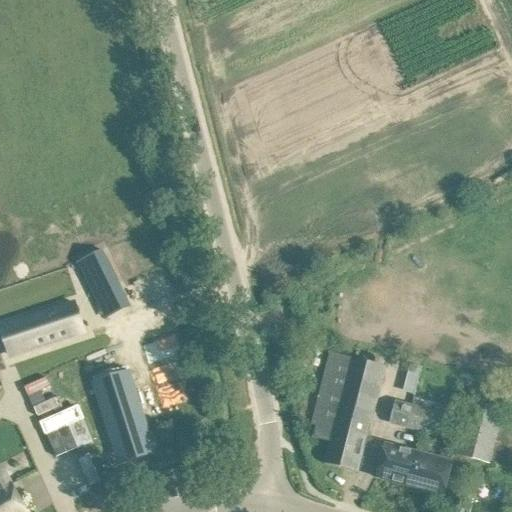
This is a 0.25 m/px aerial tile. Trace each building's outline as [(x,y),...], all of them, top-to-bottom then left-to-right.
[(102,250),(78,262),(98,301),(121,290),(102,250)] [(31,318),(13,324),(22,353),(85,332),(75,303),(46,313),(48,321),(34,325),(31,318)] [(148,336),(105,355),(111,369),(154,350),(148,336)] [(317,426),(314,437),(330,442),(324,464),(357,472),(362,453),(373,409),(340,401),(351,358),(350,358),(331,353),(313,425),(317,426)] [(421,357),(413,399),(447,405),(455,364),(421,357)] [(105,371),(80,381),(103,438),(129,428),(105,371)] [(457,455),(488,464),(502,409),(472,401),(457,455)] [(392,423),(436,435),(442,413),(397,402),(392,423)] [(56,457),(77,448),(67,425),(82,418),(77,408),(42,423),(56,457)] [(377,477),(443,495),(452,462),(385,444),(377,477)] [(0,511),(25,511),(2,468),(0,469),(0,511)]
